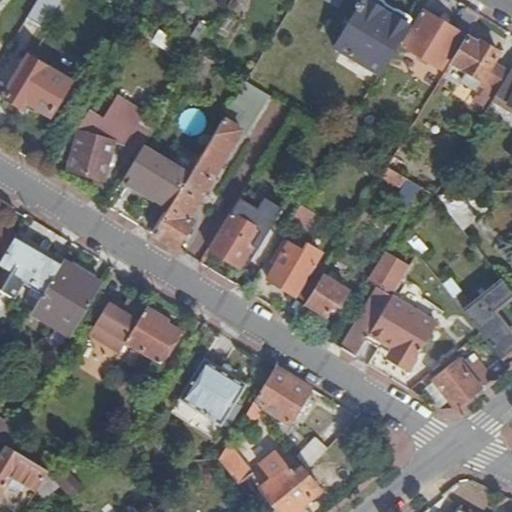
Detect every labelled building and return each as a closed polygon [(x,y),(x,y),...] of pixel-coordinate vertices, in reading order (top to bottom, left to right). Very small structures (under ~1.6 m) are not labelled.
[(38,0),(29,17),(42,26),(55,5),(52,3),(53,0),(38,0)] [(364,0),(336,46),(381,74),(413,21),(411,16),(401,10),(400,11),(390,5),(389,3),(384,0),(364,0)] [(472,29),(481,15),(468,7),(456,29),(427,11),(406,45),(442,67),(463,33),(468,36),(472,29)] [(188,45),(200,53),(206,43),(214,30),(201,22),(188,45)] [(468,36),(453,61),(483,79),(500,51),(482,40),(484,36),(472,29),(468,36)] [(182,54),(188,45),(171,35),(166,44),(182,54)] [(198,85),(213,60),(200,53),(185,78),(198,85)] [(71,80),(29,55),(5,95),(23,106),(27,99),(52,114),(71,80)] [(247,81),(267,93),(271,85),(264,80),(272,66),(260,59),(247,81)] [(484,89),(496,96),(497,94),(510,72),(499,65),(484,89)] [(511,111),(511,68),(510,72),(497,94),(511,103),(508,109),(511,111)] [(348,93),(363,102),(374,85),(359,75),(348,93)] [(154,234),(177,248),(194,220),(190,217),(241,130),(246,132),(269,95),(267,93),(247,81),(198,161),(169,208),(154,234)] [(139,153),(144,145),(155,126),(142,118),(145,112),(119,96),(105,119),(89,109),(78,128),(80,130),(69,168),(107,179),(118,141),(129,146),(139,153)] [(335,148),(342,138),(329,130),(324,141),(335,148)] [(123,180),(169,208),(198,161),(181,151),(173,163),(144,145),(139,153),(123,180)] [(404,188),(409,179),(388,166),(383,175),(404,188)] [(249,185),(241,197),(249,202),(256,189),(249,185)] [(435,195),(463,229),(488,209),(474,192),(435,195)] [(274,220),(286,228),(290,221),(301,203),(302,202),(290,194),(274,220)] [(301,203),(290,221),(304,229),(314,212),(301,203)] [(233,211),(210,248),(239,266),(262,229),(233,211)] [(0,261),(0,262),(16,235),(0,225),(0,261)] [(62,263),(16,235),(0,262),(0,286),(13,294),(24,278),(34,284),(45,291),(62,263)] [(268,278),(295,294),(317,259),(317,258),(285,238),(273,257),(279,261),(268,278)] [(307,300),(324,273),(328,266),(317,259),(295,294),(296,293),(307,300)] [(63,261),(62,263),(45,291),(39,300),(33,312),(72,336),(103,284),(63,261)] [(307,300),(306,301),(327,314),(335,301),(340,304),(349,289),(324,273),(307,300)] [(342,347),(356,356),(370,334),(393,296),(401,281),(392,276),(384,290),(379,287),(342,347)] [(482,333),(502,357),(511,349),(511,332),(495,312),(511,297),(511,289),(504,279),(465,310),(482,333)] [(39,300),(45,291),(34,284),(29,293),(39,300)] [(393,296),(370,334),(394,348),(391,355),(413,367),(438,322),(393,296)] [(128,340),(146,310),(128,299),(122,310),(109,303),(91,333),(122,351),(128,340)] [(169,320),(147,308),(146,310),(128,340),(159,359),(158,360),(160,362),(161,360),(179,330),(167,323),(169,320)] [(225,421),(236,402),(247,383),(205,358),(180,400),(222,426),(225,421)] [(508,365),(503,358),(488,371),(478,360),(473,364),(472,362),(468,364),(464,359),(456,365),(453,361),(435,376),(437,380),(436,382),(456,407),(508,365)] [(311,387),(276,366),(259,394),(270,401),(266,407),(290,422),(311,387)] [(264,411),(255,400),(246,414),(251,421),(264,411)] [(241,406),(236,402),(225,421),(230,424),(241,406)] [(18,427),(0,416),(0,439),(7,444),(18,427)] [(309,468),(328,447),(316,436),(299,455),(309,468)] [(49,470),(7,444),(0,455),(0,494),(13,474),(38,489),(49,470)] [(229,444),(221,458),(241,483),(253,473),(229,444)] [(300,479),(278,451),(262,463),(273,478),(262,487),(281,511),(301,511),(304,510),(300,506),(320,490),(308,473),(300,479)]
